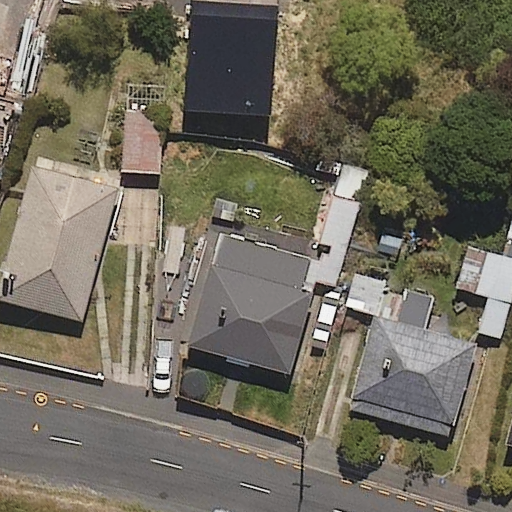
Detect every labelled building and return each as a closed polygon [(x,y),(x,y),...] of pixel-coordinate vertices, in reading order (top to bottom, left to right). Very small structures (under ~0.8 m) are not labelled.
[(125,92),(119,166),(160,170),(166,96),(125,92)] [(117,178),(29,155),(0,267),(0,292),(81,314),(117,178)] [(314,244),(213,214),(182,342),(294,370),(315,285),(335,290),(365,169),(342,164),(336,190),(328,188),(314,244)] [(497,340),(511,276),(511,252),(489,245),(478,291),(488,294),(478,336),(497,340)] [(432,288),(353,268),(345,299),(372,306),(347,403),(450,430),(474,336),(423,323),(432,288)]
